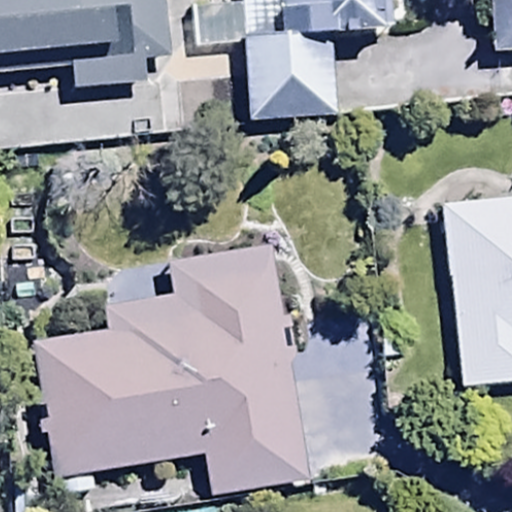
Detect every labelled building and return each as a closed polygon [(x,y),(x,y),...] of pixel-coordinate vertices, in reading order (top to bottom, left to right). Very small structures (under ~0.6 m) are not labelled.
[(0,0),(0,77),(67,74),(68,91),(145,87),(143,61),(168,59),(164,0),(0,0)] [(277,0),(278,39),(243,39),(244,127),(332,126),(331,38),(385,37),(384,0),(277,0)] [(511,0),(493,0),(496,59),(511,58),(511,0)] [(238,10),(191,9),(191,53),(238,54),(238,10)] [(511,204),(441,211),(460,395),(511,389),(511,204)] [(213,505),(308,487),(266,254),(170,271),(175,302),(102,315),(106,336),(29,350),(54,491),(206,464),(213,505)]
